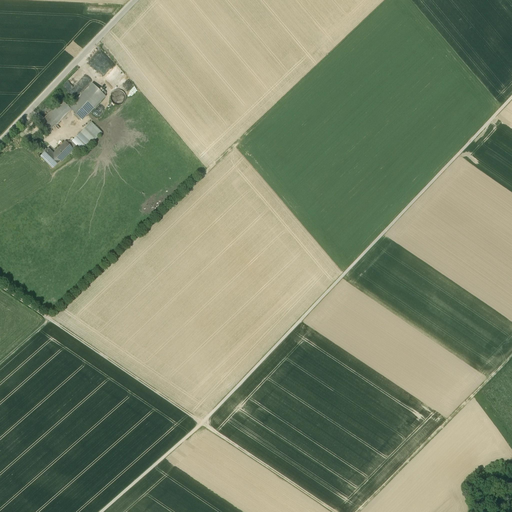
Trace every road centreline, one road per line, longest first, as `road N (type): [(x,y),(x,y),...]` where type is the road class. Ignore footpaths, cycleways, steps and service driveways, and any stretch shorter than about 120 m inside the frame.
road 1 (track): [(511,104),(205,426),(112,511)]
road 2 (track): [(395,0),(0,367)]
road 3 (track): [(0,285),(334,511)]
road 4 (track): [(511,355),(355,511)]
road 5 (tertiary): [(0,141),(135,0)]
road 6 (track): [(221,163),(107,28)]
